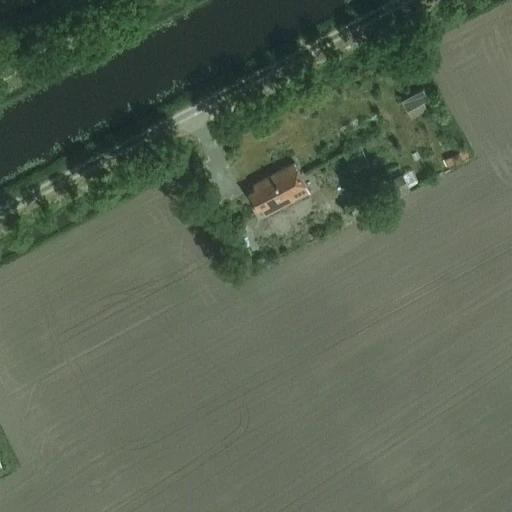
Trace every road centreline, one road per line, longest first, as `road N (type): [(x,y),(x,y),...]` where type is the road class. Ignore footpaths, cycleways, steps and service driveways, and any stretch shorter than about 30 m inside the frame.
road 1 (track): [(0,213),(405,0)]
road 2 (unclassified): [(150,0),(0,78)]
